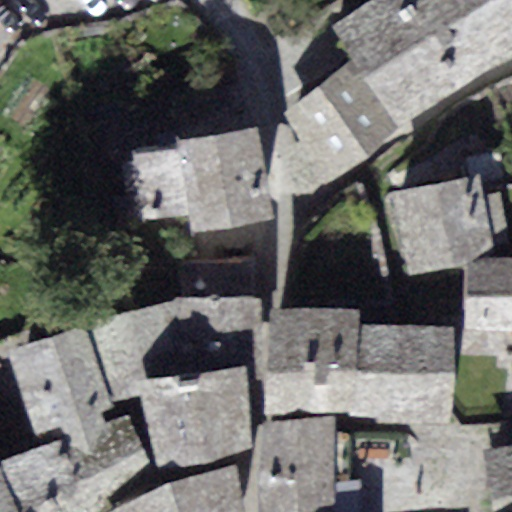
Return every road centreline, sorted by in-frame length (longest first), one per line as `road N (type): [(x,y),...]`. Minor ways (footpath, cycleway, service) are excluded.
road 1 (residential): [(279,230),(511,66)]
road 2 (residential): [(511,426),(434,431),(340,425),(335,416),(253,418)]
road 3 (residential): [(219,0),(241,24),(263,98),(283,210),(279,230)]
road 4 (residential): [(279,230),(253,418)]
road 5 (residential): [(252,455),(162,483),(104,511)]
